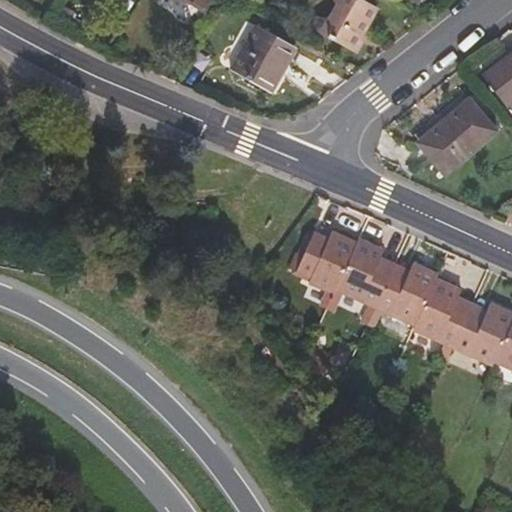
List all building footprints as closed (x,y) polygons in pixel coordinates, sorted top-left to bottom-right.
[(207,4),(199,0),(189,0),(205,9),(207,4)] [(353,50),(377,7),(365,0),(334,0),(337,3),(329,17),(320,17),(319,16),(312,28),(353,50)] [(270,91),(295,48),(256,26),(232,69),(270,91)] [(511,102),(511,51),(482,75),(507,106),(511,102)] [(497,131),(468,97),(443,119),(446,123),(420,146),(445,175),(497,131)] [(420,146),(446,123),(443,119),(417,142),(420,146)] [(325,246),(329,237),(314,230),(310,240),(325,246)] [(336,290),(357,243),(332,231),(329,237),(325,246),(310,240),(297,271),(311,277),(309,282),(334,293),(336,290)] [(297,271),(310,240),(306,238),(292,269),(297,271)] [(375,307),(390,276),(375,269),(381,256),(384,249),(359,238),(357,243),(336,290),(366,303),(375,307)] [(390,276),(396,263),(381,256),(375,269),(390,276)] [(415,325),(437,278),(438,274),(413,263),(410,269),(404,283),(390,276),(375,307),(385,312),(415,325)] [(404,283),(410,269),(396,263),(390,276),(404,283)] [(444,343),(453,347),(467,316),(452,309),(458,296),(461,289),(437,278),(415,325),(414,329),(444,343)] [(467,316),(473,303),(458,296),(452,309),(467,316)] [(369,322),(375,307),(366,303),(360,318),(369,322)] [(495,361),(511,322),(511,311),(491,303),(488,309),(481,323),(467,316),(453,347),(493,365),(495,361)] [(481,323),(488,309),(473,303),(467,316),(481,323)] [(385,312),(375,307),(369,322),(378,326),(385,312)] [(511,322),(495,361),(511,368),(511,322)] [(453,347),(444,343),(438,358),(447,362),(453,347)]
